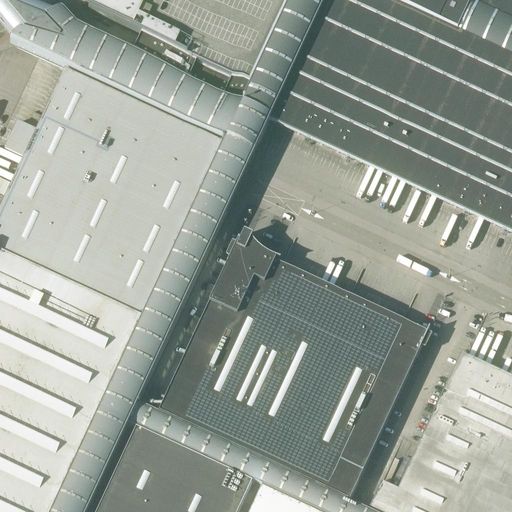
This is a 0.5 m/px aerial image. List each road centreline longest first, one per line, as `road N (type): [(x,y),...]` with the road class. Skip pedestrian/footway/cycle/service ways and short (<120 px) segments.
road 1 (unclassified): [(511,308),(256,189)]
road 2 (unknown): [(384,472),(472,289)]
